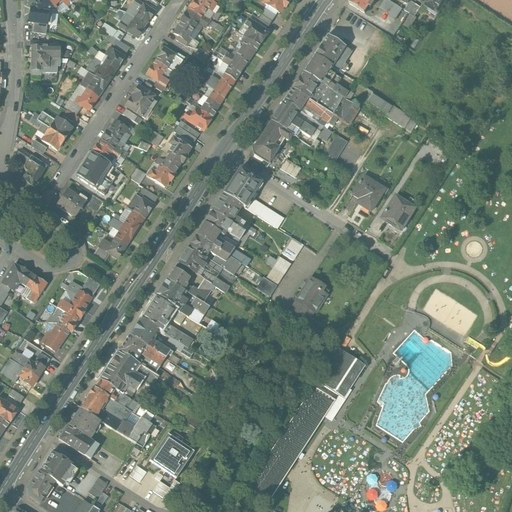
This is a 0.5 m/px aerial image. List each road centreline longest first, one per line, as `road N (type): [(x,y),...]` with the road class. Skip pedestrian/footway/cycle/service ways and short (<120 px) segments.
road 1 (primary): [(323,0),(37,433)]
road 2 (residential): [(40,206),(178,0)]
road 3 (residential): [(37,433),(160,511)]
road 4 (residential): [(0,134),(19,75),(14,0)]
road 5 (residential): [(14,247),(58,265),(77,256),(73,235),(40,206)]
